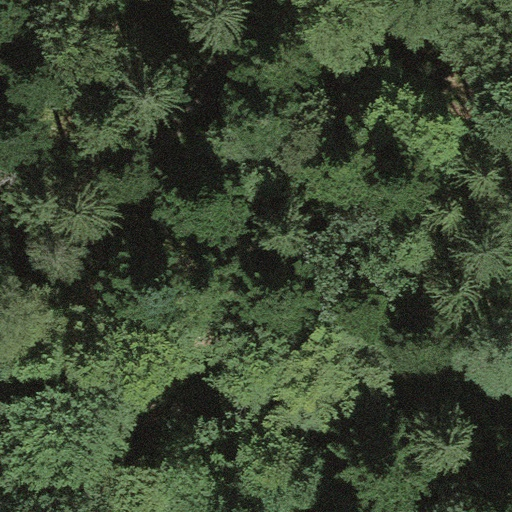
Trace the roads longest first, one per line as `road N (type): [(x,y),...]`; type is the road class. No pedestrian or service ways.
road 1 (track): [(0,477),(74,434),(180,392),(313,364),(458,358),(511,367)]
road 2 (track): [(0,378),(254,0)]
